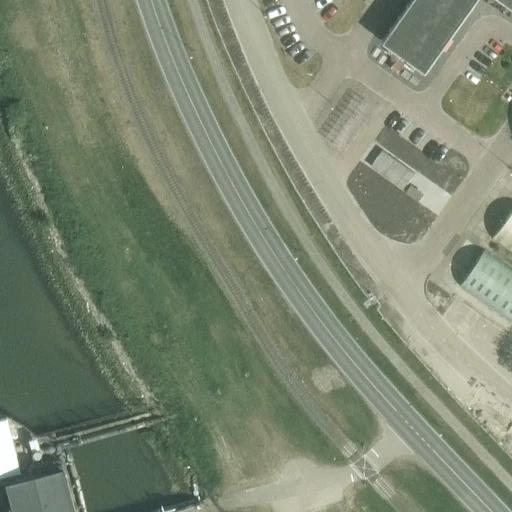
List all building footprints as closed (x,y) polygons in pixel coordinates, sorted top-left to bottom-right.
[(511,0),(412,0),(382,43),(425,74),(476,0),(500,0),(511,8),(511,0)] [(511,212),(494,237),(511,249),(511,212)] [(511,267),(486,249),(459,287),(511,323),(511,267)] [(42,442),(31,445),(30,445),(29,446),(33,463),(47,459),(42,442)] [(49,472),(8,483),(15,511),(74,511),(62,463),(48,467),(49,472)]
